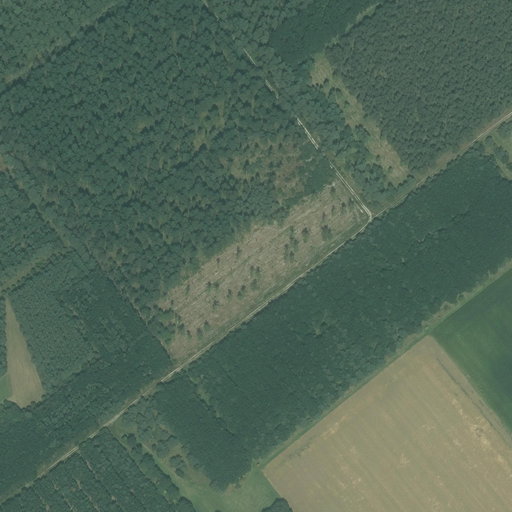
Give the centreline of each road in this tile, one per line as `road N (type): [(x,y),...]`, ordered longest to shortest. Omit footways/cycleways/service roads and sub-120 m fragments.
road 1 (track): [(375,215),(206,0)]
road 2 (track): [(511,113),(305,269)]
